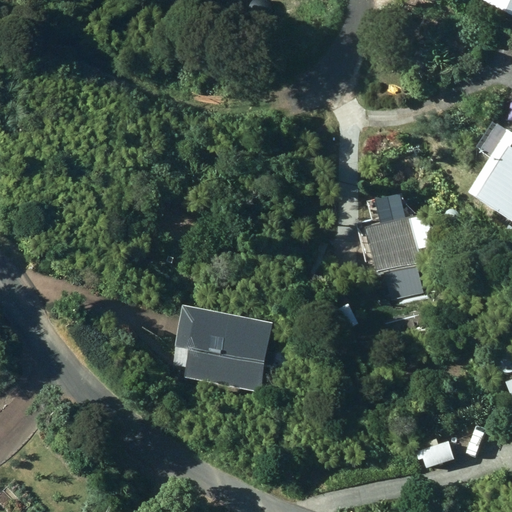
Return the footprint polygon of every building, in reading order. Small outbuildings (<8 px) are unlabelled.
[(511,0),(491,0),(481,20),(511,34),(511,0)] [(421,85),(385,67),(377,83),(413,101),(421,85)] [(511,218),(511,129),(501,123),(486,150),(496,156),(473,195),(511,218)] [(396,171),(416,179),(420,168),(401,160),(396,171)] [(165,234),(195,245),(205,215),(176,204),(165,234)] [(407,208),(360,222),(374,272),(384,269),(393,300),(423,292),(415,261),(421,259),(407,208)] [(361,324),(340,286),(322,296),(343,334),(361,324)] [(276,323),(186,307),(181,335),(173,380),(264,395),(276,323)] [(425,460),(429,469),(456,459),(450,442),(419,452),(421,461),(425,460)]
